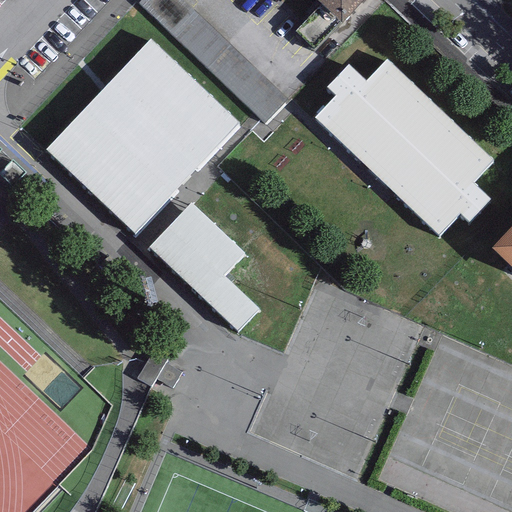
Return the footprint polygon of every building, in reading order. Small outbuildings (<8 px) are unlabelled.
[(182,0),(149,0),(142,8),(264,132),(289,108),(182,0)] [(368,0),(311,0),(341,28),(368,0)] [(150,39),(45,150),(135,235),(240,123),(150,39)] [(366,81),(347,63),(324,88),(333,96),(312,118),(438,237),(461,214),(469,222),(490,200),(472,184),(493,162),(386,60),(366,81)] [(245,255),(191,204),(148,247),(237,333),(259,310),(224,276),(245,255)] [(511,230),(492,251),(511,271),(511,230)]
